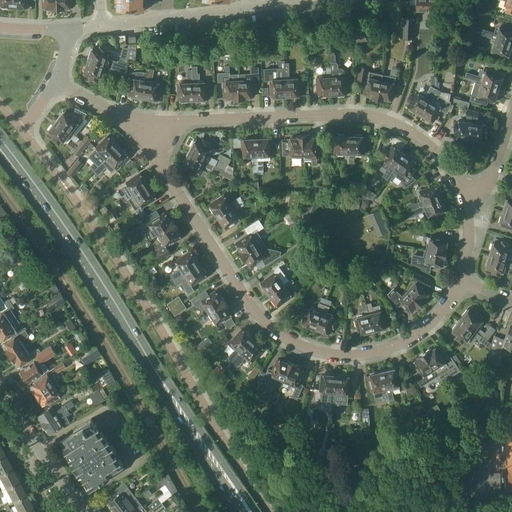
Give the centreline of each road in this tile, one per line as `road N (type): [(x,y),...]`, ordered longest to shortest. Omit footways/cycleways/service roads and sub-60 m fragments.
road 1 (residential): [(464,283),(429,328),(396,345),(323,352),(251,308),(140,123)]
road 2 (residential): [(485,193),(462,183),(422,139),(370,118),(140,123)]
road 3 (secondary): [(21,171),(205,447)]
road 4 (residential): [(78,511),(0,392)]
road 5 (residential): [(64,184),(23,131),(54,84)]
